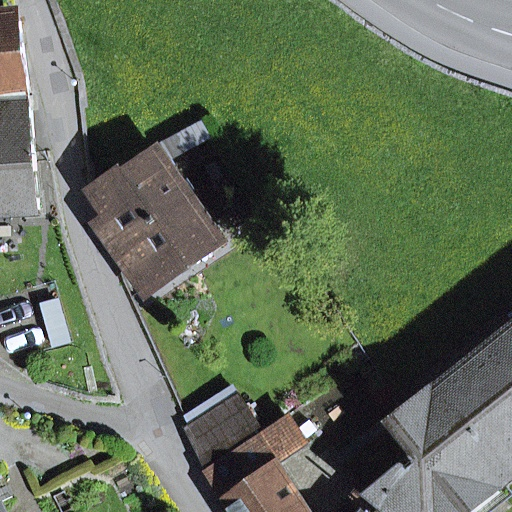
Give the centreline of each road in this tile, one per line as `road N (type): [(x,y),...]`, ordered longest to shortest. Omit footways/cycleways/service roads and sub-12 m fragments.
road 1 (residential): [(29,0),(45,32),(79,219),(151,438)]
road 2 (residential): [(0,392),(151,438)]
